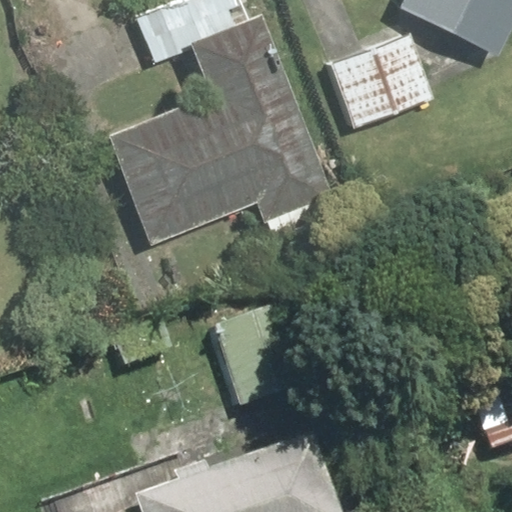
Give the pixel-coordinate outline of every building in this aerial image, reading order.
[(490,55),(511,8),(511,0),(392,0),(389,6),(490,55)] [(201,92),(98,131),(141,244),(249,203),(258,226),(327,200),(252,4),(178,32),(201,92)] [(398,38),(313,64),(334,133),(419,106),(398,38)] [(511,369),(454,396),(479,453),(511,438),(511,369)] [(329,511),(303,436),(125,500),(129,511),(329,511)]
